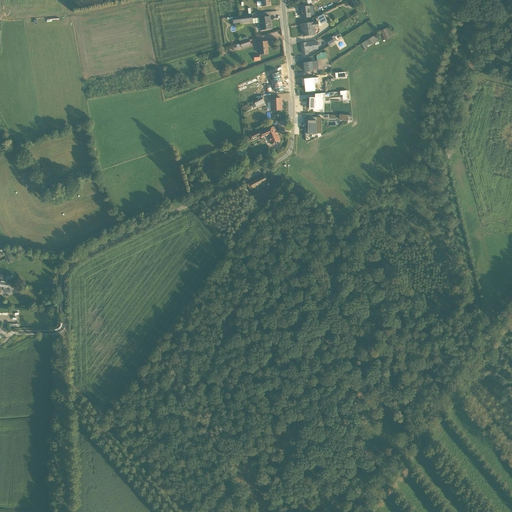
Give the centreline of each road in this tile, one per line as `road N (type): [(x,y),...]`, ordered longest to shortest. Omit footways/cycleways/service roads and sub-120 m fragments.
road 1 (residential): [(282,0),(290,149),(76,259),(62,281),(62,329),(0,334)]
road 2 (track): [(62,329),(68,511)]
